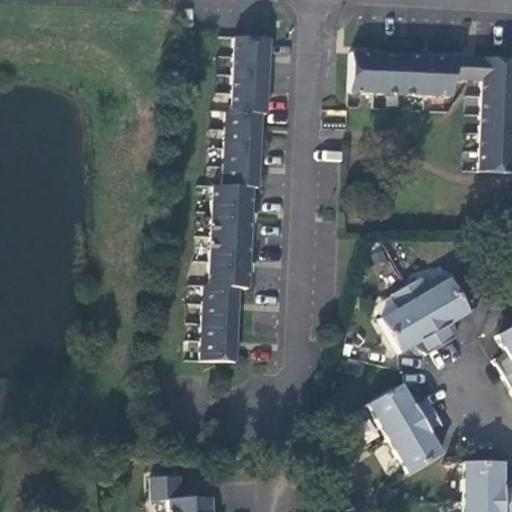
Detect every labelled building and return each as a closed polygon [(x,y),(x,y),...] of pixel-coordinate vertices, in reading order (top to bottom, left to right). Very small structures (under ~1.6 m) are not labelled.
[(260,112),(264,37),(227,36),(223,110),(219,110),(216,186),(206,186),(201,285),(197,285),(193,359),(230,361),(234,287),(243,287),(247,188),(252,188),(255,112),(260,112)] [(460,56),(342,51),(341,88),(443,92),(443,76),(459,76),(460,56)] [(459,76),(473,77),(474,56),(460,56),(459,76)] [(508,57),(474,56),(473,77),(469,169),(503,170),(506,95),(507,72),(508,57)] [(412,277),(397,286),(433,345),(448,335),(441,324),(461,311),(440,277),(419,289),(412,277)] [(419,353),(433,345),(397,286),(383,295),(390,307),(371,318),(392,352),(411,341),(419,353)] [(499,354),(486,362),(496,377),(511,367),(511,321),(488,336),(499,354)] [(511,367),(496,377),(504,390),(511,385),(511,367)] [(357,404),(379,440),(425,412),(414,394),(403,401),(392,382),(357,404)] [(379,440),(400,472),(435,451),(423,432),(434,426),(425,412),(379,440)] [(292,470),(309,471),(309,459),(292,458),(292,470)] [(454,463),(454,502),(508,502),(508,483),(494,483),(494,463),(454,463)] [(165,500),(165,511),(209,511),(209,498),(179,499),(179,475),(145,475),(146,501),(165,500)] [(454,502),(453,511),(508,511),(508,502),(454,502)]
